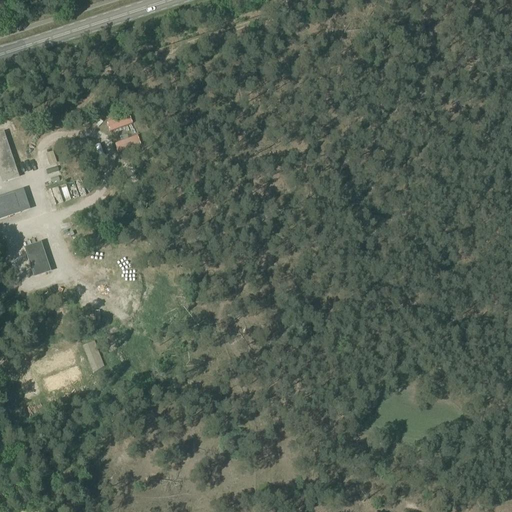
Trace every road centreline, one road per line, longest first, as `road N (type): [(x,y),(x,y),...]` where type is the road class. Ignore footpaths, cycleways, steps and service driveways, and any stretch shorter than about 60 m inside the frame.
road 1 (track): [(325,0),(91,73),(62,98),(43,138)]
road 2 (primary): [(0,53),(168,0)]
